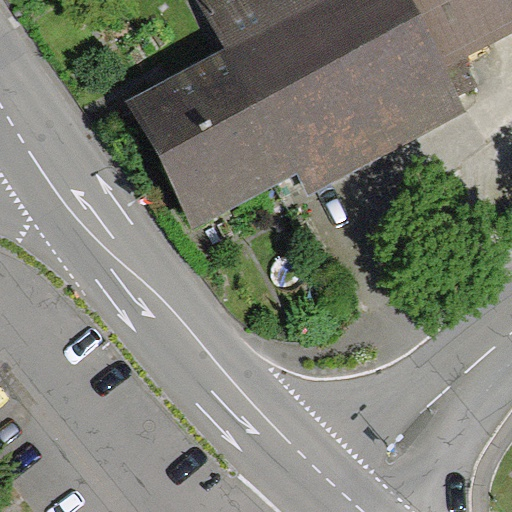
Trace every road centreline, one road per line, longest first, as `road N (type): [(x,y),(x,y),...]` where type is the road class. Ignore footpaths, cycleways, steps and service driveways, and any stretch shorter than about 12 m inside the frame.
road 1 (tertiary): [(342,499),(153,292),(17,108)]
road 2 (residential): [(511,334),(342,499)]
